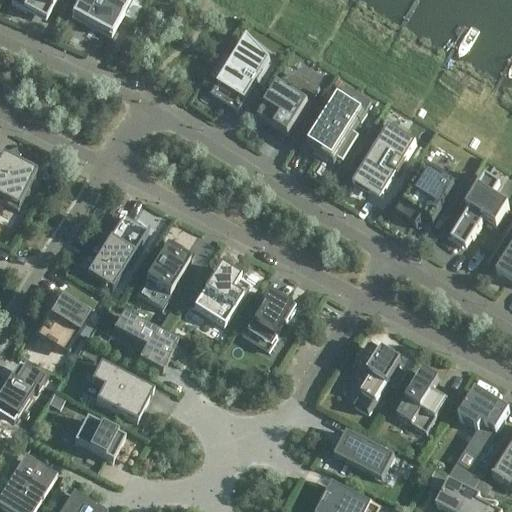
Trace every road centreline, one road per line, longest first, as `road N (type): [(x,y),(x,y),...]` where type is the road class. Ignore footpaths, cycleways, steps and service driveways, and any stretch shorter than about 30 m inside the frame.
road 1 (residential): [(388,257),(142,107)]
road 2 (residential): [(107,166),(359,303)]
road 3 (residential): [(107,166),(0,339)]
road 4 (residential): [(359,303),(284,423),(242,447)]
road 5 (residential): [(359,303),(511,380)]
road 6 (residential): [(142,107),(0,44)]
road 7 (residential): [(511,334),(388,257)]
road 8 (residential): [(203,500),(160,496),(124,504),(83,483)]
